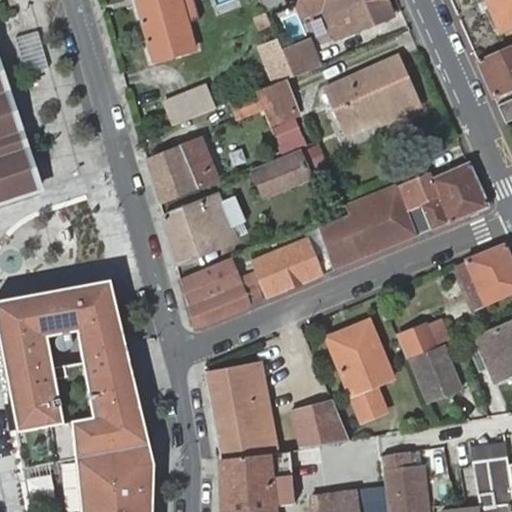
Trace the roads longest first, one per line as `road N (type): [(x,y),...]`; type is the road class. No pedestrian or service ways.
road 1 (residential): [(71,0),(176,353)]
road 2 (residential): [(176,353),(511,220)]
road 3 (residential): [(511,198),(423,0)]
road 4 (residential): [(192,511),(192,450),(176,353)]
